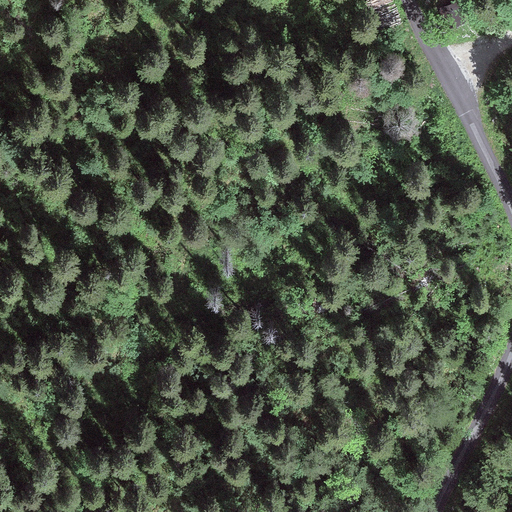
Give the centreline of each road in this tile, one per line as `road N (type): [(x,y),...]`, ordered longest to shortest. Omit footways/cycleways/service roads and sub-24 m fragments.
road 1 (track): [(511,209),(412,0)]
road 2 (track): [(434,511),(511,351)]
